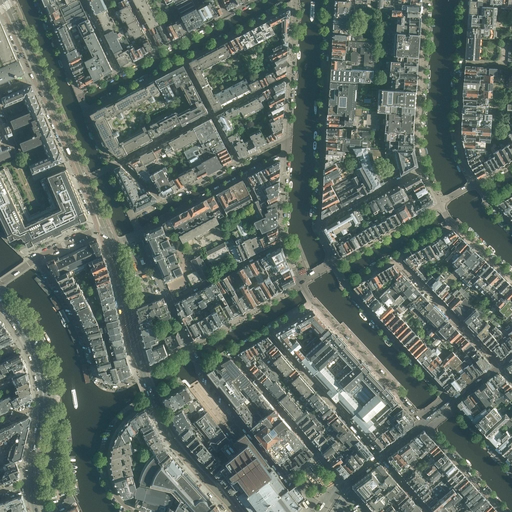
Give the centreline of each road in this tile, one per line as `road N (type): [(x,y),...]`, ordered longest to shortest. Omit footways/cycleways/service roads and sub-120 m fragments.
road 1 (residential): [(87,113),(295,5)]
road 2 (residential): [(317,225),(331,0)]
road 3 (residential): [(0,7),(80,182)]
road 4 (residential): [(475,184),(456,130),(465,0)]
road 5 (residential): [(138,375),(115,386),(99,379),(75,314),(35,260)]
road 6 (residential): [(426,0),(422,169)]
road 7 (residential): [(139,232),(286,153)]
road 8 (residential): [(396,258),(511,378)]
road 9 (residential): [(313,304),(414,413)]
road 10 (residential): [(441,391),(347,287)]
road 11 (residential): [(149,402),(119,422),(105,453),(109,484),(133,511)]
road 12 (residential): [(104,246),(138,375)]
road 13 (residential): [(201,371),(283,476)]
road 14 (residential): [(201,371),(313,304)]
road 15 (residential): [(169,303),(283,241)]
road 16 (residential): [(300,283),(189,347)]
road 17 (residential): [(439,204),(334,263)]
